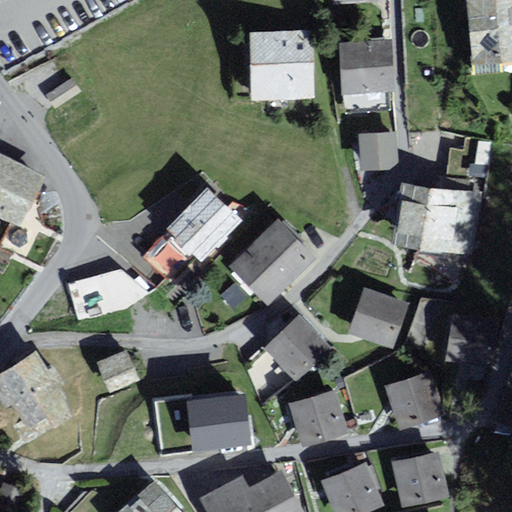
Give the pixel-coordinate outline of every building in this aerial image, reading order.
[(511,54),(511,0),(464,0),(471,59),(511,54)] [(304,34),(250,36),(252,98),(307,96),(304,34)] [(388,40),(338,44),(341,90),(391,86),(388,40)] [(72,77),(46,94),(56,108),(82,91),(72,77)] [(392,133),(363,134),(364,168),(394,167),(392,133)] [(35,174),(0,158),(0,210),(16,217),(35,174)] [(482,193),(403,182),(394,246),(473,257),(482,193)] [(202,186),(163,224),(196,257),(235,219),(202,186)] [(272,219),(227,263),(265,302),(311,258),(272,219)] [(82,321),(131,308),(122,271),(72,284),(82,321)] [(411,329),(434,337),(447,300),(424,292),(411,329)] [(402,305),(369,293),(354,335),(388,346),(402,305)] [(493,322),(454,315),(447,358),(485,365),(493,322)] [(300,325),(254,368),(278,394),(325,351),(300,325)] [(139,379),(126,350),(97,363),(110,392),(139,379)] [(30,355),(0,374),(0,386),(33,439),(69,416),(30,355)] [(440,415),(427,376),(384,390),(397,429),(440,415)] [(197,448),(248,441),(242,400),(191,407),(197,448)] [(329,401),(289,408),(295,442),(335,436),(329,401)] [(435,457),(393,465),(401,506),(442,499),(435,457)] [(362,466),(324,483),(336,511),(363,511),(379,505),(362,466)] [(292,511),(270,469),(204,504),(208,511),(292,511)] [(173,511),(150,485),(118,511),(173,511)]
